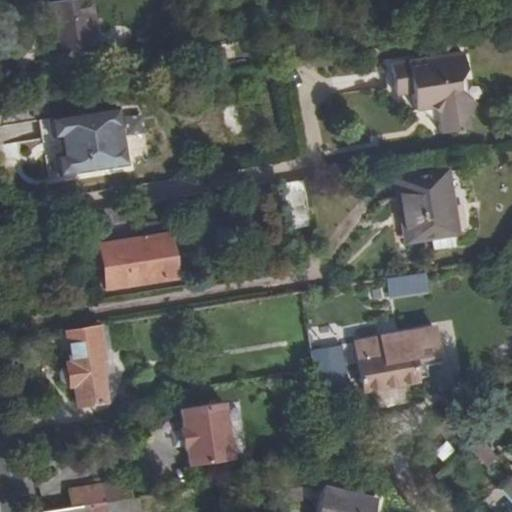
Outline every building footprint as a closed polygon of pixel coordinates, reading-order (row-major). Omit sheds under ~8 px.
[(90,0),(77,0),(46,4),(54,63),(99,56),(90,0)] [(455,54),(452,38),(435,40),(438,58),(455,54)] [(465,69),(462,53),(455,54),(438,58),(391,66),(396,97),(413,95),(416,111),(419,110),(431,108),(438,116),(440,127),(442,136),(470,131),(468,120),(477,102),(456,93),(454,81),(465,69)] [(419,110),(440,127),(438,116),(431,108),(419,110)] [(121,129),(117,110),(49,121),(52,140),(60,139),(63,156),(55,158),(58,177),(127,166),(124,146),(118,147),(114,130),(121,129)] [(124,146),(121,129),(114,130),(118,147),(124,146)] [(449,170),(393,180),(404,246),(460,236),(449,170)] [(301,181),(276,186),(283,231),(309,227),(301,181)] [(133,224),(130,206),(107,210),(110,228),(133,224)] [(156,282),(158,290),(180,287),(171,232),(103,245),(111,289),(156,282)] [(388,296),(428,294),(427,276),(387,278),(388,296)] [(107,359),(101,326),(69,331),(75,364),(70,365),(74,389),(80,388),(84,407),(109,402),(102,360),(107,359)] [(435,330),(354,344),(362,389),(396,384),(415,381),(415,378),(426,376),(425,365),(439,362),(435,330)] [(221,404),(180,410),(182,427),(179,427),(183,449),(186,449),(188,466),(230,459),(221,404)] [(365,461),(393,489),(399,483),(372,455),(365,461)] [(297,474),(267,478),(275,501),(302,497),(297,474)] [(511,511),(511,476),(497,491),(511,505),(511,510),(509,511),(511,511)] [(161,478),(128,483),(131,499),(138,498),(163,493),(161,478)] [(68,493),(71,508),(131,499),(128,483),(68,493)] [(377,511),(381,497),(328,484),(321,511),(377,511)] [(123,511),(140,509),(138,498),(131,499),(71,508),(46,511),(123,511)]
